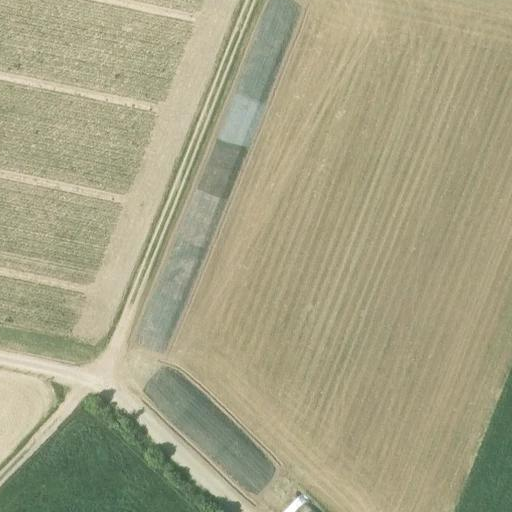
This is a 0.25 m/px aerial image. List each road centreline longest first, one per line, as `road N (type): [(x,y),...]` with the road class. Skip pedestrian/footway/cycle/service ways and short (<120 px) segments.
road 1 (track): [(251,0),(92,379)]
road 2 (track): [(0,360),(92,379),(114,392),(241,511)]
road 3 (track): [(0,474),(92,379)]
